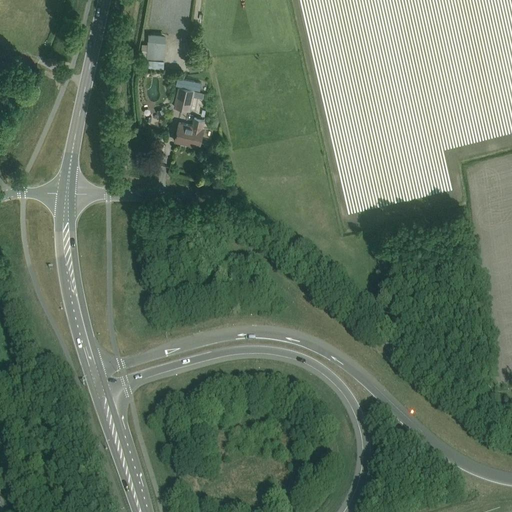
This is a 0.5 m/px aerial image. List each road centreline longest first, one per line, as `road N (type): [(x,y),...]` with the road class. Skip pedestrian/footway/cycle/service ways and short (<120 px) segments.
road 1 (unclassified): [(511,441),(239,218),(187,200),(65,194)]
road 2 (motorway): [(511,481),(467,468),(347,368),(286,338),(209,339),(93,373)]
road 3 (motorway): [(97,388),(224,353),(302,359),(352,401),(360,424),(363,475),(346,511)]
road 4 (tertiary): [(103,0),(65,194)]
road 5 (tertiary): [(65,194),(71,288),(93,373)]
road 6 (tertiary): [(97,388),(137,511)]
